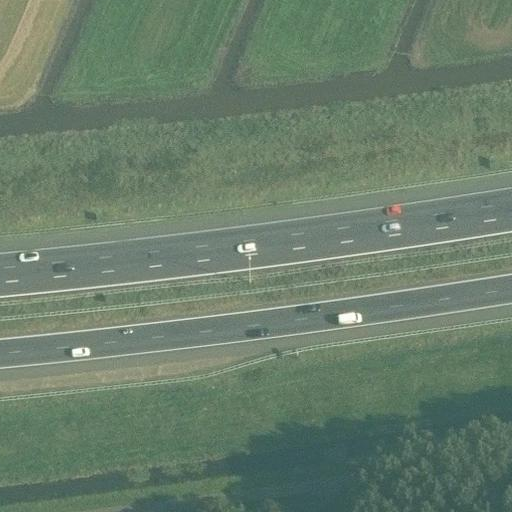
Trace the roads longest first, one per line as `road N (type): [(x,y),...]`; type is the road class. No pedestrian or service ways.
road 1 (motorway): [(511,208),(0,275)]
road 2 (motorway): [(0,354),(511,289)]
road 3 (unclassified): [(511,443),(137,511)]
